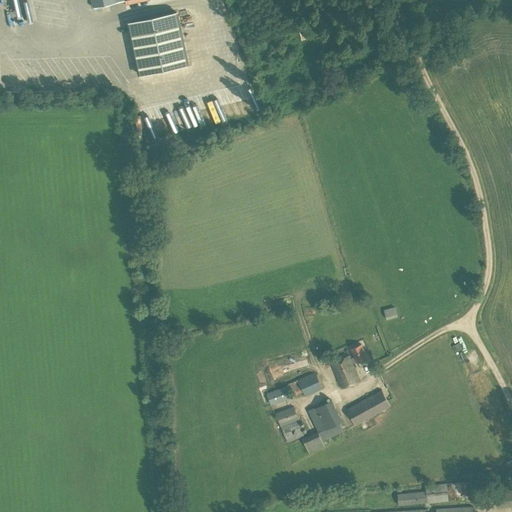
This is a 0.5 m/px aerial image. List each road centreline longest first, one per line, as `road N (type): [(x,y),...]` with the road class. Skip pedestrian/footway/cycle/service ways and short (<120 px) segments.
road 1 (track): [(511,406),(468,317),(490,272),(483,203),(399,0)]
road 2 (track): [(341,398),(468,317)]
